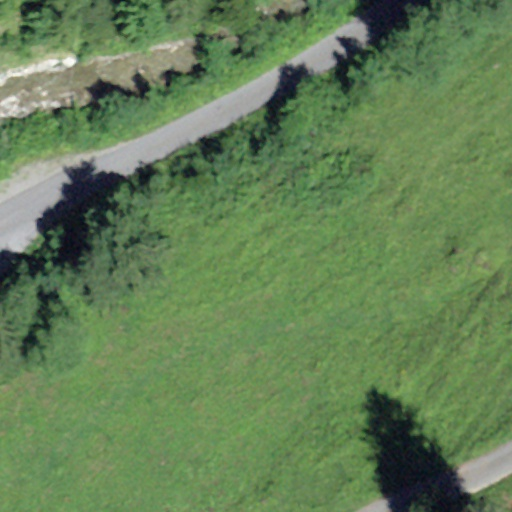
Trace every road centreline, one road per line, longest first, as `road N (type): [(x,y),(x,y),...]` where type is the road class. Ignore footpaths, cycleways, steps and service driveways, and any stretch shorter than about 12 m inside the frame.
road 1 (unclassified): [(0,223),(259,96),(400,0)]
road 2 (track): [(383,511),(511,454)]
